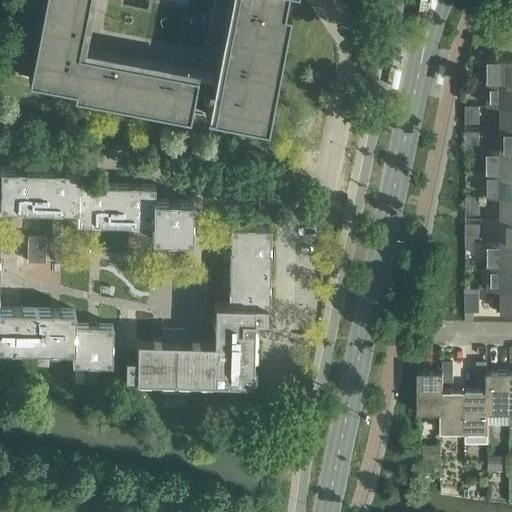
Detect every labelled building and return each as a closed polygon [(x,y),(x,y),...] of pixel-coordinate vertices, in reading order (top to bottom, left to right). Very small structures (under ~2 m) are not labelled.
[(32,0),(18,73),(73,84),(182,105),(189,106),(204,109),(259,120),(282,4),(282,0),(32,0)] [(504,57),(488,57),(488,79),(511,79),(511,41),(504,42),(504,57)] [(511,103),(511,79),(488,79),(488,104),(502,104),(502,103),(511,103)] [(502,126),(511,126),(511,103),(502,103),(502,104),(502,126)] [(511,126),(502,126),(502,148),(502,149),(511,149),(511,126)] [(488,172),(511,172),(511,149),(502,149),(502,148),(488,148),(488,172)] [(0,174),(1,175),(0,203),(0,204),(38,206),(39,166),(0,164),(0,174)] [(38,206),(75,207),(76,181),(77,181),(77,167),(39,166),(38,206)] [(511,195),(511,172),(488,172),(488,196),(502,196),(502,195),(511,195)] [(76,181),(75,207),(75,221),(113,222),(114,182),(77,181),(76,181)] [(113,222),(152,223),(152,198),(153,198),(154,183),(114,182),(113,222)] [(502,219),(511,218),(511,195),(502,195),(502,196),(502,219)] [(152,198),(152,223),(151,238),(191,239),(192,199),(153,198),(152,198)] [(511,218),(502,219),(502,240),(502,241),(511,241),(511,218)] [(270,226),(230,225),(229,264),(269,265),(270,226)] [(511,263),(511,241),(502,241),(502,240),(488,240),(488,264),(511,263)] [(27,259),(45,260),(45,251),(27,250),(27,259)] [(511,286),(511,263),(488,264),(488,288),(502,288),(502,287),(511,286)] [(161,325),(161,338),(136,337),(135,355),(125,355),(124,374),(135,374),(135,378),(160,378),(159,392),(189,392),(189,379),(252,381),(253,317),(265,318),(266,304),(268,304),(269,265),(229,264),(228,301),(214,301),(213,339),(190,339),(190,325),(161,325)] [(511,286),(502,287),(502,288),(502,311),(511,310),(511,286)] [(0,346),(33,347),(34,307),(0,305),(0,346)] [(33,347),(71,348),(72,322),(74,322),(74,308),(34,307),(33,347)] [(72,322),(71,348),(71,362),(111,363),(112,323),(74,322),(72,322)] [(443,370),(442,370),(453,370),(453,360),(443,360),(443,370)] [(477,360),(477,370),(487,370),(487,360),(477,360)] [(418,411),(441,411),(442,411),(442,388),(443,388),(443,380),(442,380),(442,370),(418,370),(418,411)] [(453,380),(453,370),(442,370),(442,380),(443,380),(453,380)] [(487,380),(487,370),(477,370),(477,380),(487,380)] [(489,411),(511,411),(510,370),(487,370),(487,380),(487,388),(488,388),(488,411),(489,411)] [(465,388),(443,388),(442,388),(442,411),(441,411),(441,430),(465,430),(465,388)] [(487,388),(465,388),(465,430),(465,442),(468,442),(489,442),(489,430),(489,423),(489,411),(488,411),(488,388),(487,388)]
